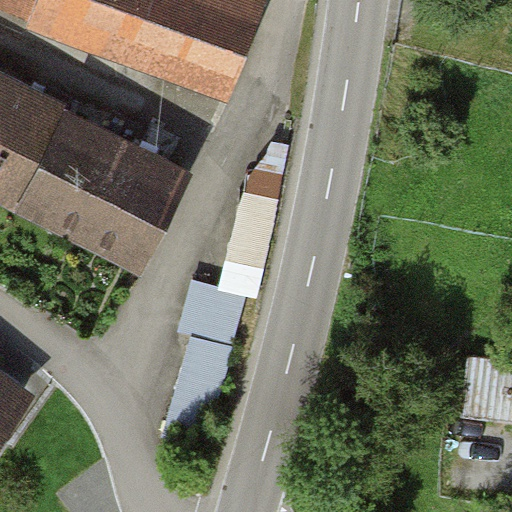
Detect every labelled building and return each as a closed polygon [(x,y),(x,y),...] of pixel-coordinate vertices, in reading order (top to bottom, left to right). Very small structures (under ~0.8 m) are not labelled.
[(45,0),(40,13),(223,90),(260,0),(45,0)] [(0,76),(0,187),(21,198),(66,110),(0,76)] [(188,172),(66,110),(21,198),(144,260),(188,172)] [(229,423),(278,178),(252,173),(231,281),(203,275),(175,412),(229,423)] [(511,359),(468,354),(461,416),(511,422),(511,359)] [(0,425),(25,391),(0,372),(0,425)]
